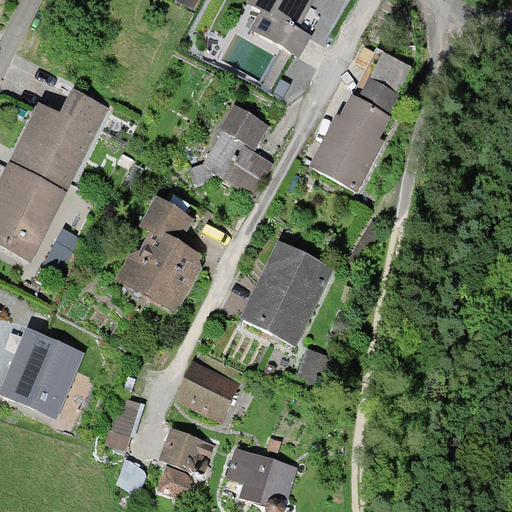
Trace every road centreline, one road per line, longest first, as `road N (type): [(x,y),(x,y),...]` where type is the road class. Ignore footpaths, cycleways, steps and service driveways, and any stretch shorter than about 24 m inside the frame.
road 1 (track): [(356,511),(358,389),(433,5),(477,20),(511,20)]
road 2 (residential): [(150,441),(170,373),(370,0)]
